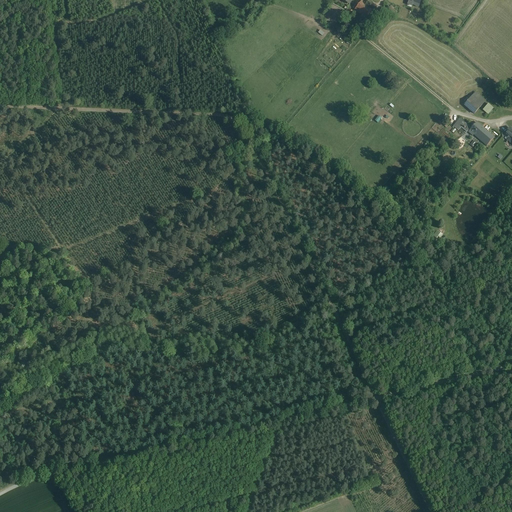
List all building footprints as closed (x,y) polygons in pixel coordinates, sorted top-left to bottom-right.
[(363,1),(356,9),(370,22),(378,13),(363,1)] [(355,13),(348,9),(344,16),(351,19),(355,13)] [(473,95),(473,96),(482,104),(485,101),(475,93),(473,95)] [(482,104),(473,96),(464,106),(474,114),(482,104)] [(488,104),(483,110),(488,115),(493,108),(488,104)] [(461,127),(465,123),(460,118),(453,126),(458,131),(461,127)] [(465,123),(461,127),(467,132),(471,128),(465,123)] [(484,130),(477,124),(469,133),(473,137),(474,136),(477,138),(484,130)] [(494,139),(484,130),(477,138),(488,147),(494,139)]
